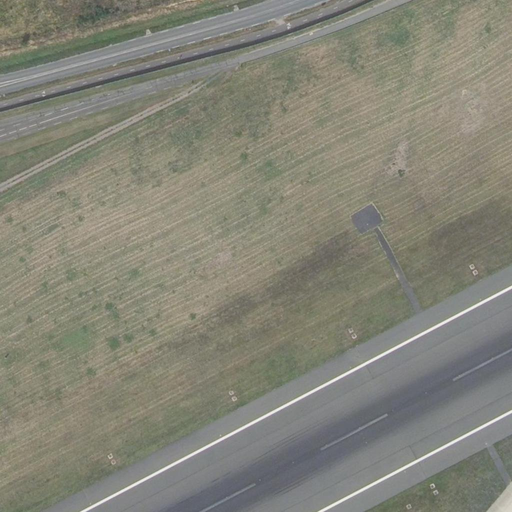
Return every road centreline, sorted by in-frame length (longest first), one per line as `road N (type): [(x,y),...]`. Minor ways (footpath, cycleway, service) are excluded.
road 1 (secondary): [(35,75),(299,0)]
road 2 (track): [(0,192),(190,94),(221,64)]
